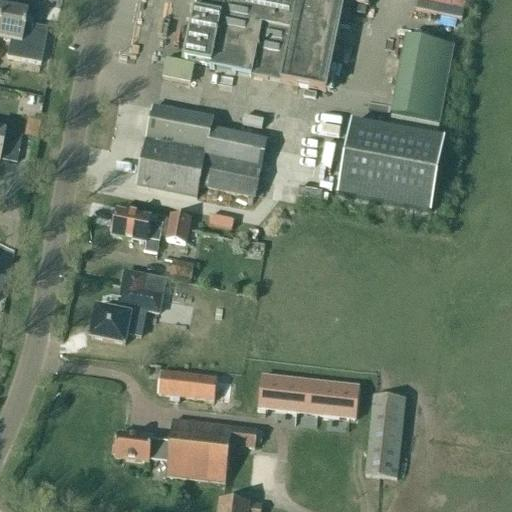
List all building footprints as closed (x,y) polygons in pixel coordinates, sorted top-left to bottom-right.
[(326,92),(343,0),(197,0),(185,66),(166,62),(162,80),(190,85),(194,64),(209,67),(209,70),(251,78),(251,77),(281,83),(326,92)] [(0,12),(0,41),(9,43),(6,60),(40,67),(47,31),(23,26),(25,15),(0,10),(0,12)] [(392,115),(390,125),(437,134),(439,124),(453,45),(405,36),(392,115)] [(213,122),(153,110),(137,189),(197,201),(199,190),(254,201),(266,142),(211,131),(213,122)] [(351,125),(338,195),(432,212),(445,142),(351,125)] [(0,162),(15,165),(20,138),(3,134),(3,135),(0,134),(0,162)] [(158,220),(157,227),(150,225),(151,221),(116,214),(111,239),(144,246),(143,253),(157,256),(160,238),(167,240),(166,243),(185,247),(190,221),(171,217),(170,223),(158,220)] [(173,262),(169,278),(173,279),(172,284),(189,287),(190,282),(191,282),(194,267),(173,262)] [(158,317),(161,300),(165,283),(125,275),(119,302),(111,301),(109,314),(97,311),(91,340),(124,347),(126,337),(140,340),(144,322),(143,322),(144,314),(158,317)] [(160,375),(158,397),(170,399),(180,400),(214,404),(214,401),(216,382),(217,382),(160,375)] [(262,379),(258,412),(306,417),(310,385),(262,379)] [(216,382),(214,401),(223,402),(225,383),(216,382)] [(310,385),(306,417),(355,423),(358,390),(310,385)] [(397,482),(405,402),(372,399),(363,479),(397,482)] [(255,452),(258,433),(173,423),(170,447),(152,445),(153,441),(117,437),(114,462),(149,467),(150,464),(168,466),(166,479),(226,486),(231,449),(255,452)] [(314,488),(316,454),(298,453),(296,487),(314,488)] [(218,503),(216,511),(260,511),(261,508),(218,503)]
